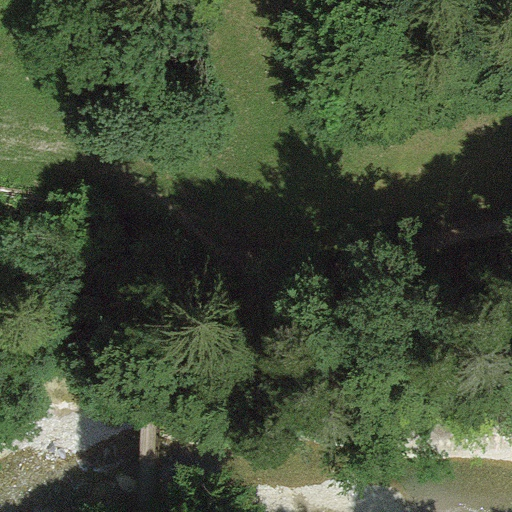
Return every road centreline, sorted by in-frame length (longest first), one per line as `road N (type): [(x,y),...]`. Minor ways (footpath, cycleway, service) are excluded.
road 1 (track): [(511,223),(439,231),(376,264),(298,275),(255,268),(176,205)]
road 2 (track): [(0,158),(176,205)]
